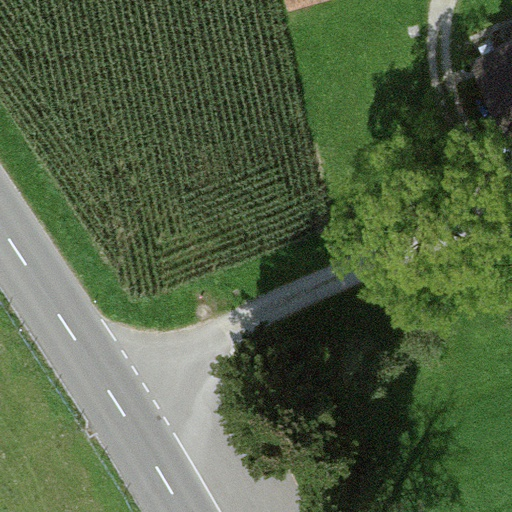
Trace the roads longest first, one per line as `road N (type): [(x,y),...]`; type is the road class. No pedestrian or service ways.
road 1 (track): [(113,401),(268,315),(423,244),(511,214)]
road 2 (tertiary): [(0,227),(183,511)]
